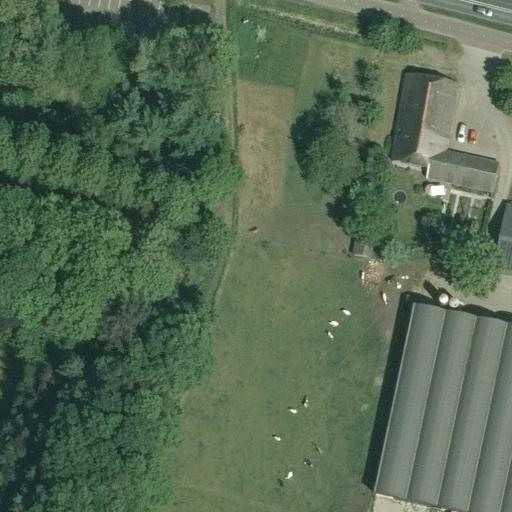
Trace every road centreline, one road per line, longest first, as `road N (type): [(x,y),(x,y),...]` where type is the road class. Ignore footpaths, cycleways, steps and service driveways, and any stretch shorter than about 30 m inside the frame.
road 1 (track): [(126,511),(226,237),(218,0)]
road 2 (unclassified): [(511,43),(340,0)]
